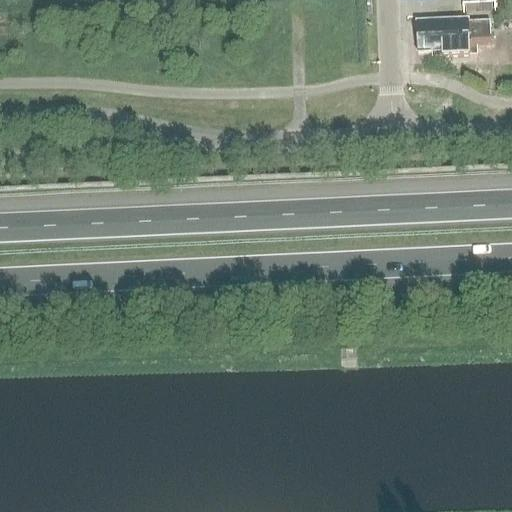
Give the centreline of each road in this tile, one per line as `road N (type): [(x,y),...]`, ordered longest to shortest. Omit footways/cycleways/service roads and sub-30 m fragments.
road 1 (motorway): [(511,206),(0,231)]
road 2 (motorway): [(0,284),(511,260)]
road 3 (tertiary): [(395,138),(231,144),(124,122),(0,116)]
road 4 (unclassified): [(395,138),(389,0)]
